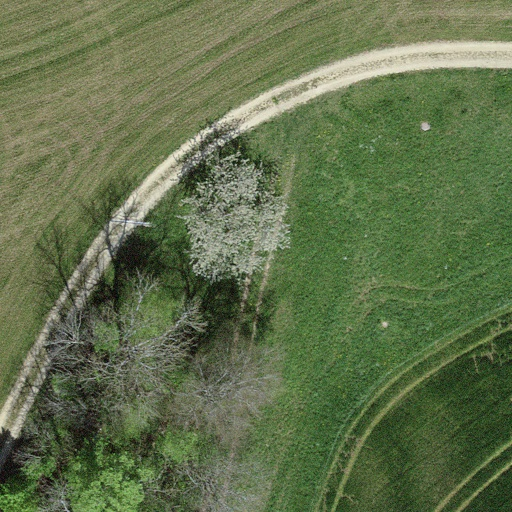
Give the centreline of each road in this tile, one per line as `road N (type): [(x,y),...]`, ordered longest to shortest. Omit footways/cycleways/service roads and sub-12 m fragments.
road 1 (track): [(0,412),(95,243),(250,112),(365,67),(511,57)]
road 2 (track): [(298,93),(212,511)]
